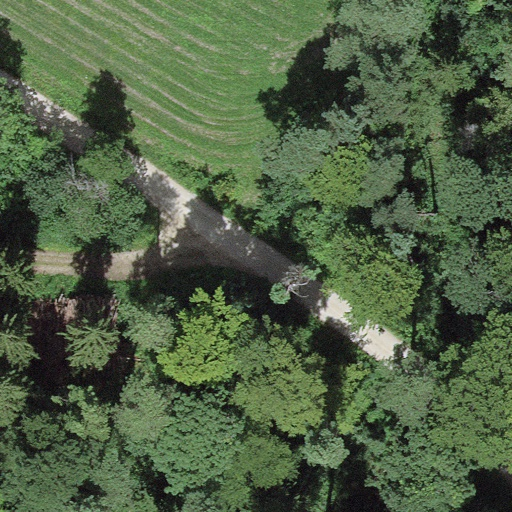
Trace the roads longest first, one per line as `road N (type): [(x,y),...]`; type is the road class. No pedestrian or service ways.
road 1 (track): [(511,470),(242,262),(0,104)]
road 2 (track): [(242,262),(0,260)]
